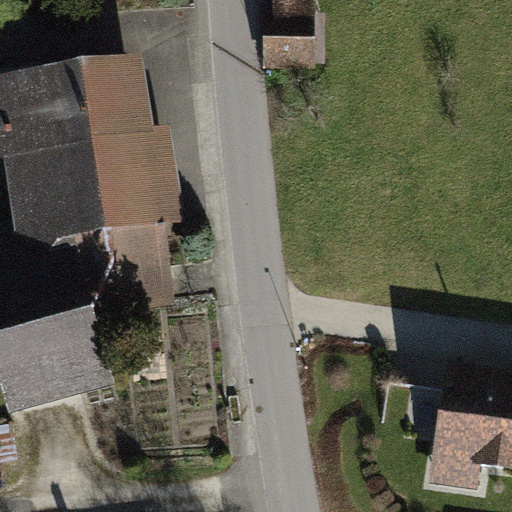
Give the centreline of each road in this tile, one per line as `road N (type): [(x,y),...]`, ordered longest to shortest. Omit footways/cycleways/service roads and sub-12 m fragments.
road 1 (residential): [(237,0),(268,329),(301,511)]
road 2 (unknown): [(296,488),(0,504)]
